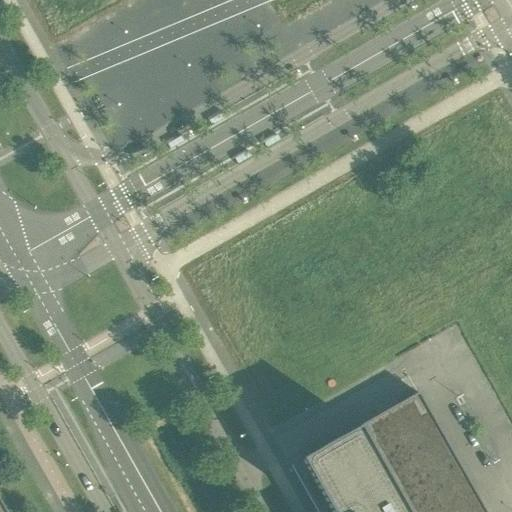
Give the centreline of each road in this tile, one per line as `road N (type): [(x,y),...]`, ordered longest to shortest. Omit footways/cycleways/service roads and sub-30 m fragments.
road 1 (tertiary): [(116,246),(511,20)]
road 2 (tertiary): [(400,0),(147,145),(65,156)]
road 3 (unclassified): [(261,511),(116,246)]
road 4 (tertiary): [(0,330),(105,511)]
road 5 (tertiary): [(65,156),(0,44)]
road 6 (tertiary): [(0,277),(58,277),(116,246)]
